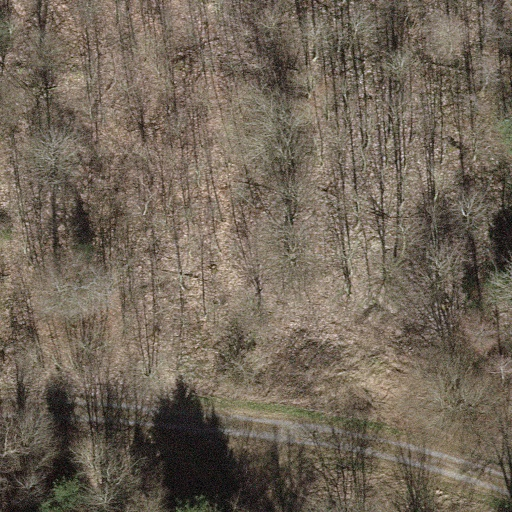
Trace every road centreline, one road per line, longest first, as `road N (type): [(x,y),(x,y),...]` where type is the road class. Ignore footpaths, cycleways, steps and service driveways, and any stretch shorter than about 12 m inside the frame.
road 1 (track): [(200,407),(511,484)]
road 2 (track): [(0,404),(200,407)]
